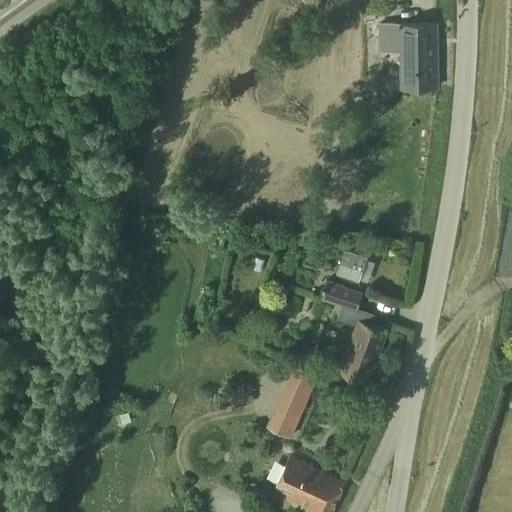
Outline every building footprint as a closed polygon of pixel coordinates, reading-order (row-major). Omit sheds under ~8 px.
[(437,23),(400,23),(378,24),(378,51),(401,51),(401,88),(438,87),(437,23)] [(263,235),(276,240),(280,229),(267,225),(263,235)] [(336,273),(360,282),(369,256),(345,248),(336,273)] [(363,291),(327,279),(321,298),(356,310),(363,291)] [(388,330),(359,319),(339,371),(368,382),(388,330)] [(319,375),(299,366),(272,427),(292,436),(319,375)] [(330,511),(345,482),(292,456),(274,493),(310,510),(309,511),(330,511)]
